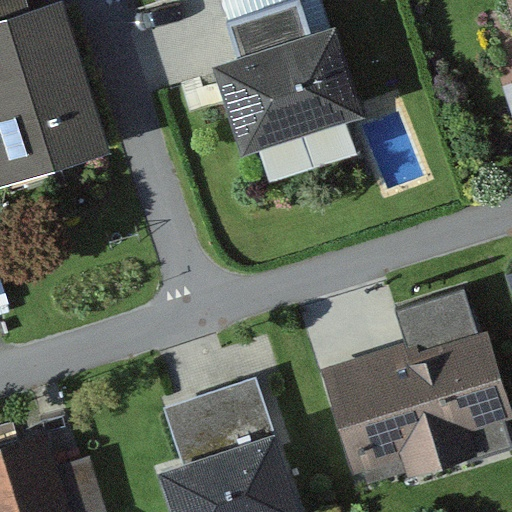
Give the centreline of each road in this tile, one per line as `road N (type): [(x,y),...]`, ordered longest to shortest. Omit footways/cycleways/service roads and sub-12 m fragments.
road 1 (residential): [(209,307),(112,0)]
road 2 (residential): [(209,307),(511,210)]
road 3 (residential): [(0,373),(209,307)]
